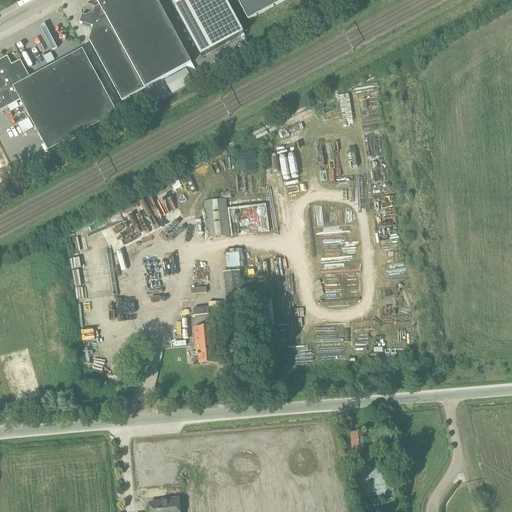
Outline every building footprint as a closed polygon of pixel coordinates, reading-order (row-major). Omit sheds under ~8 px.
[(82,16),(80,24),(93,28),(89,41),(122,101),(192,64),(157,0),(96,0),(100,6),(95,9),(94,7),(91,5),(90,8),(88,8),(86,9),(84,11),(82,10),(82,13),(82,16)] [(226,0),(169,0),(176,12),(185,7),(210,53),(245,34),(226,0)] [(237,0),(248,20),(286,0),(237,0)] [(7,57),(0,60),(0,111),(20,100),(48,152),(118,115),(83,50),(30,78),(20,60),(12,65),(7,57)] [(226,199),(209,201),(205,201),(208,239),(230,236),(226,199)] [(138,234),(139,239),(158,234),(157,228),(150,230),(149,224),(139,226),(141,233),(138,234)] [(102,244),(112,241),(108,229),(99,232),(102,244)] [(236,267),(236,253),(222,254),(223,268),(236,267)] [(242,271),(223,273),(224,284),(226,283),(228,305),(245,304),(242,271)] [(216,350),(214,326),(194,328),(196,352),(198,351),(199,364),(202,364),(202,365),(208,365),(208,363),(216,362),(214,350),(216,350)] [(354,433),(354,441),(352,442),(353,456),(366,456),(366,442),(367,441),(367,433),(365,433),(365,432),(354,433)] [(391,465),(356,467),(357,478),(363,498),(394,496),(391,465)] [(180,511),(179,501),(150,503),(150,511),(180,511)]
